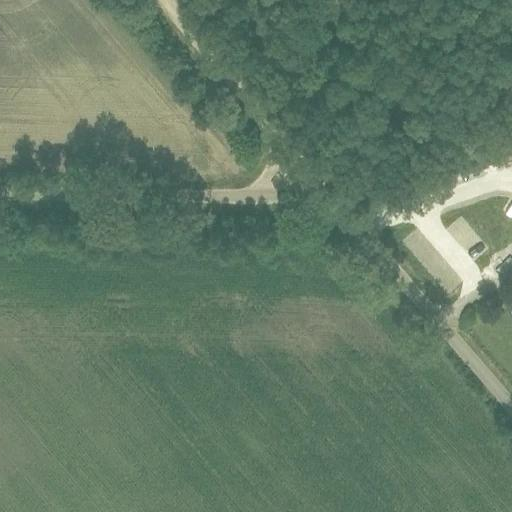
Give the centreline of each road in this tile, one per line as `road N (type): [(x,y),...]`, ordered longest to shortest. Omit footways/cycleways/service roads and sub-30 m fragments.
road 1 (unclassified): [(308,179),(232,197),(0,193)]
road 2 (unclassified): [(511,407),(308,179)]
road 3 (unclassified): [(308,179),(176,18),(170,0)]
